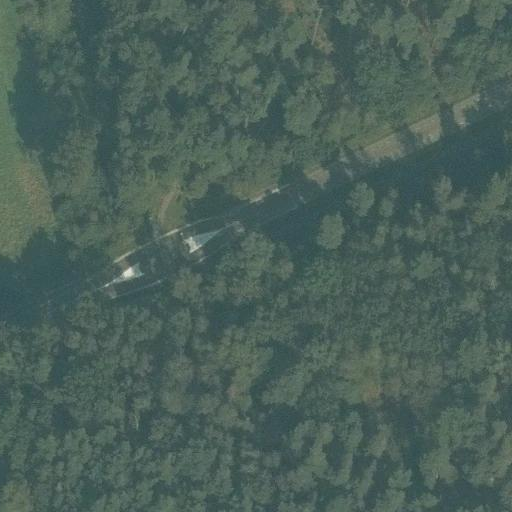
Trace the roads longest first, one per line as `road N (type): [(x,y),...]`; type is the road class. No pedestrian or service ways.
road 1 (tertiary): [(0,333),(511,94)]
road 2 (track): [(511,374),(92,356),(44,337)]
